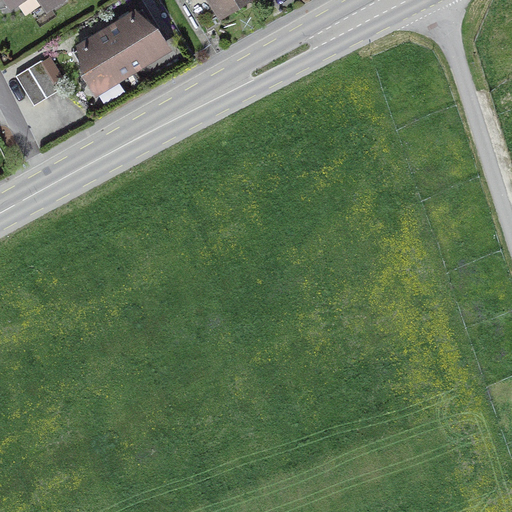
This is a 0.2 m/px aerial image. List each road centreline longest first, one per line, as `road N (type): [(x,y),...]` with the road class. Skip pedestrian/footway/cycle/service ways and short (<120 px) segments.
road 1 (primary): [(396,0),(45,186)]
road 2 (residential): [(440,0),(511,218)]
